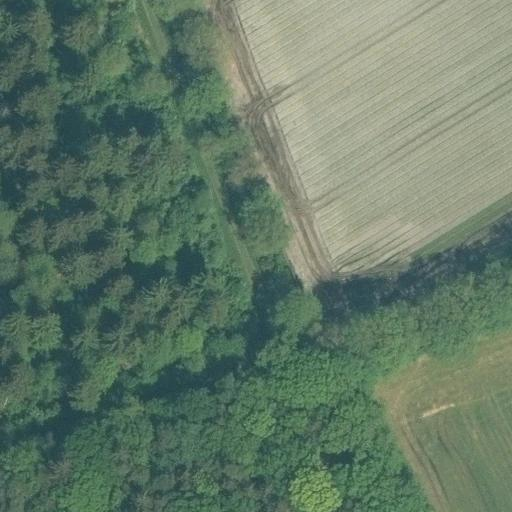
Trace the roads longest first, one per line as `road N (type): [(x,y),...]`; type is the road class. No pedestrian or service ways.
road 1 (track): [(272,351),(271,330),(141,0)]
road 2 (track): [(0,462),(255,371),(272,351)]
road 3 (track): [(272,351),(300,359),(343,351),(511,296)]
